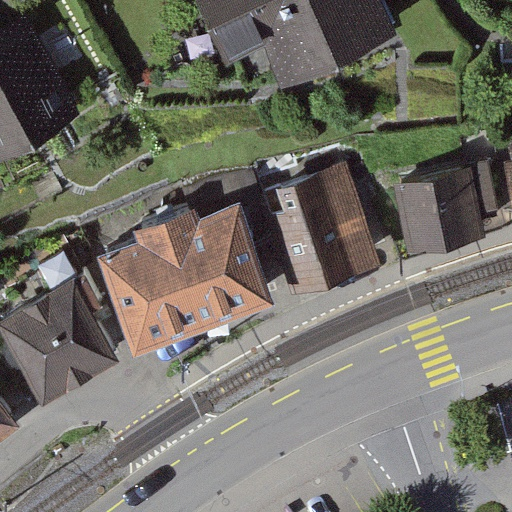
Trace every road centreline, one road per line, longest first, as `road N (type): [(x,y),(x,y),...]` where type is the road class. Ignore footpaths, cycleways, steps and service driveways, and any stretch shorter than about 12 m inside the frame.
road 1 (residential): [(0,465),(65,413),(109,395),(143,416),(186,478)]
road 2 (tertiary): [(186,478),(380,374)]
road 3 (residential): [(380,374),(431,511)]
road 4 (tertiary): [(380,374),(511,327)]
